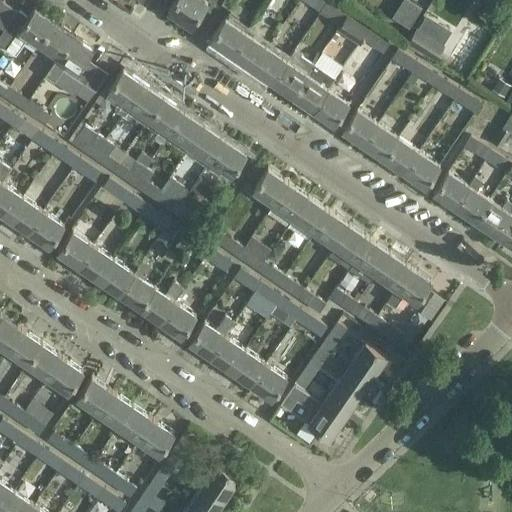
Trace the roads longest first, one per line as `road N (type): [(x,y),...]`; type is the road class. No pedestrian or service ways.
road 1 (residential): [(511,297),(72,0)]
road 2 (residential): [(330,494),(0,270)]
road 3 (residential): [(330,494),(511,323)]
